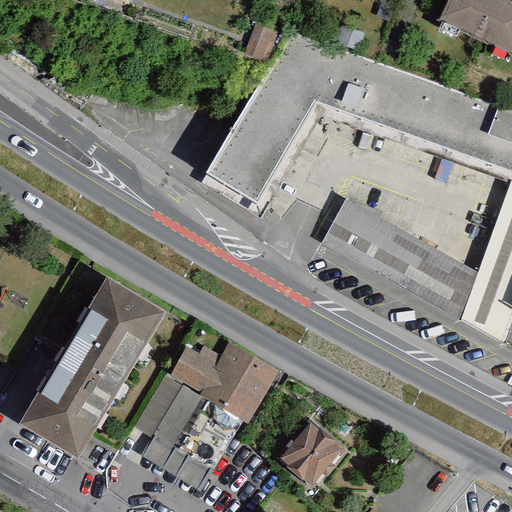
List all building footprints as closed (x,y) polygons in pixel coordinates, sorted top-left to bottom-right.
[(144,0),(120,0),(141,8),(144,0)] [(511,2),(507,0),(463,0),(450,30),(511,58),(511,2)] [(511,110),(302,33),(223,177),(278,208),(335,110),(511,183),(511,198),(482,275),(353,203),(327,246),(507,348),(511,336),(511,110)] [(109,282),(26,425),(79,456),(162,312),(109,282)] [(251,424),(257,427),(284,378),(237,352),(226,371),(194,353),(179,380),(251,424)] [(209,495),(251,424),(179,380),(171,375),(141,430),(162,442),(153,459),(209,495)] [(309,425),(281,458),(314,486),(343,453),(309,425)]
